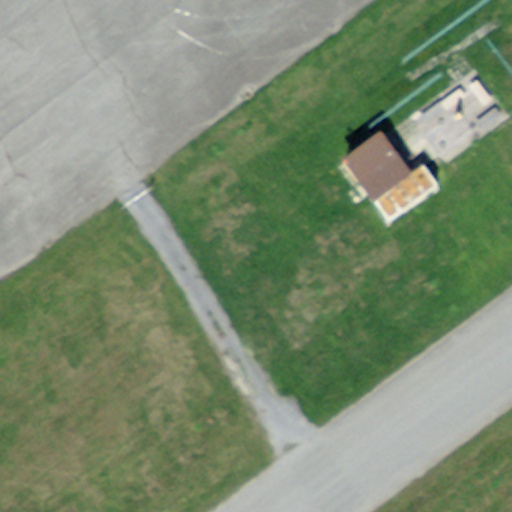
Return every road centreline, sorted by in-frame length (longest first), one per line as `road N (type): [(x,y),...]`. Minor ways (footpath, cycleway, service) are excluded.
road 1 (track): [(307,471),(22,0)]
road 2 (unclassified): [(511,319),(253,511)]
